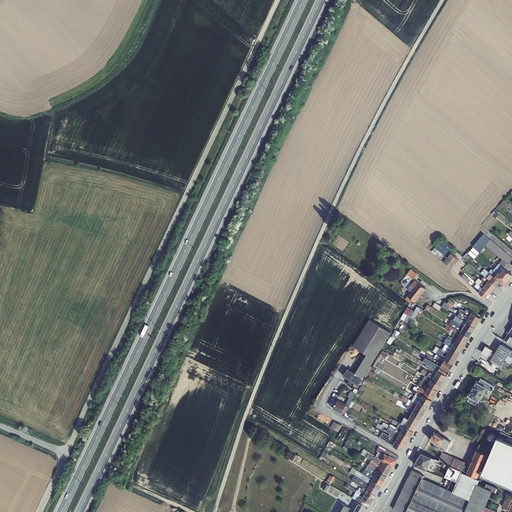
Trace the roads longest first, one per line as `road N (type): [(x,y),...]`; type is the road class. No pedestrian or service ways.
road 1 (trunk): [(303,0),(61,511)]
road 2 (trunk): [(79,511),(320,0)]
road 3 (unclassified): [(67,452),(277,0)]
road 4 (secondary): [(375,511),(511,292)]
road 5 (track): [(161,0),(131,60),(106,83),(42,115),(0,115)]
